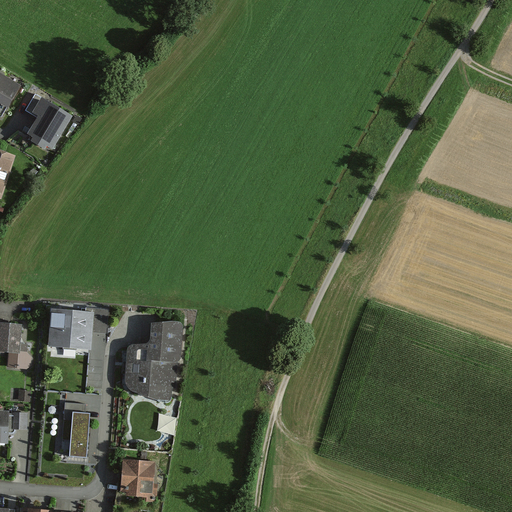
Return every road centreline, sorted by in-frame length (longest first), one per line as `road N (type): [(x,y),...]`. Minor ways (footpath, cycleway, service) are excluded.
road 1 (track): [(258,511),(272,423),(327,282),(491,0)]
road 2 (residential): [(112,357),(96,487),(79,494),(0,486)]
